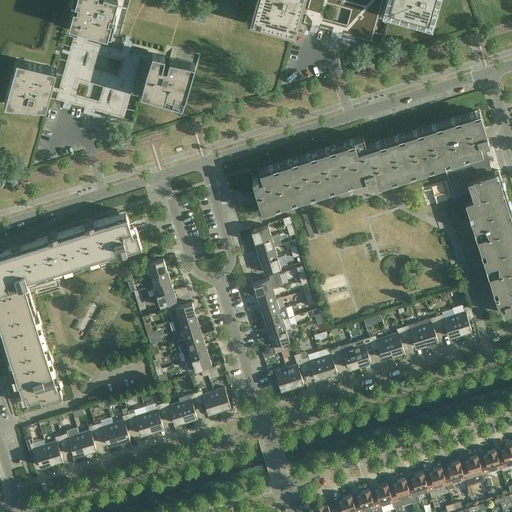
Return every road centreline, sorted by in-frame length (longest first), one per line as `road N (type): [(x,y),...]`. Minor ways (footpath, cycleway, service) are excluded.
road 1 (residential): [(204,163),(488,75)]
road 2 (residential): [(263,422),(219,448),(17,509)]
road 3 (residential): [(511,354),(313,417),(263,422)]
road 4 (residential): [(285,488),(325,464),(511,405)]
road 5 (residential): [(0,225),(161,179)]
road 6 (residential): [(263,422),(212,271)]
